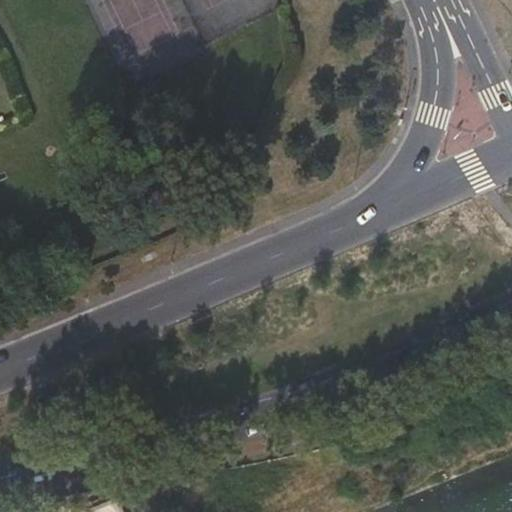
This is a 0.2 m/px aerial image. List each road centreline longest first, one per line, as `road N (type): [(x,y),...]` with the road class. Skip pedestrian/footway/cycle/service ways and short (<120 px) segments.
road 1 (primary): [(0,479),(249,416),(370,375),(511,309)]
road 2 (primary): [(395,201),(0,377)]
road 3 (primary): [(417,0),(434,43),(436,96),(395,201)]
road 4 (primary): [(451,0),(511,131)]
road 5 (primary): [(511,148),(395,201)]
